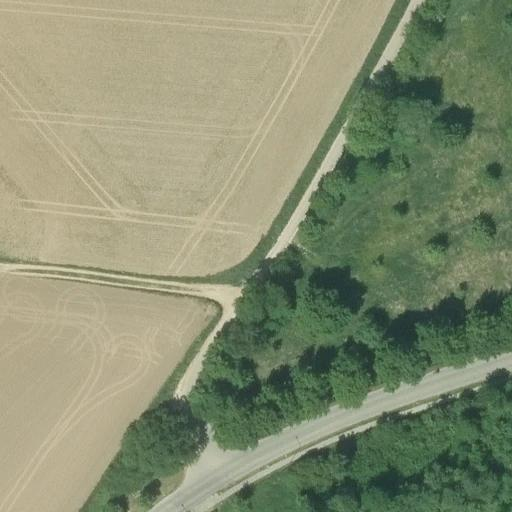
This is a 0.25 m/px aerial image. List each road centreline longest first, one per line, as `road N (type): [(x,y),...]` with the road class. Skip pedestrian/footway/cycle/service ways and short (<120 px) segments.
road 1 (unclassified): [(418,0),(288,234),(192,373),(188,419),(215,475)]
road 2 (tertiary): [(511,358),(353,410),(215,475)]
